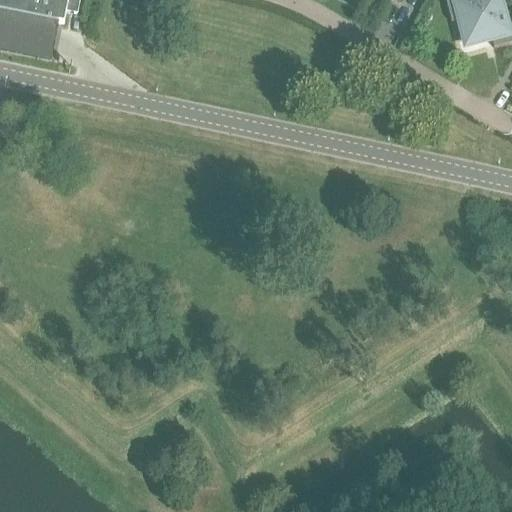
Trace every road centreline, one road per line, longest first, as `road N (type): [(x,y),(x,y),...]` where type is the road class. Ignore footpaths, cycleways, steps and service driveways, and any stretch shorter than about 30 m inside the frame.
road 1 (secondary): [(511,184),(0,74)]
road 2 (residential): [(510,127),(290,0)]
